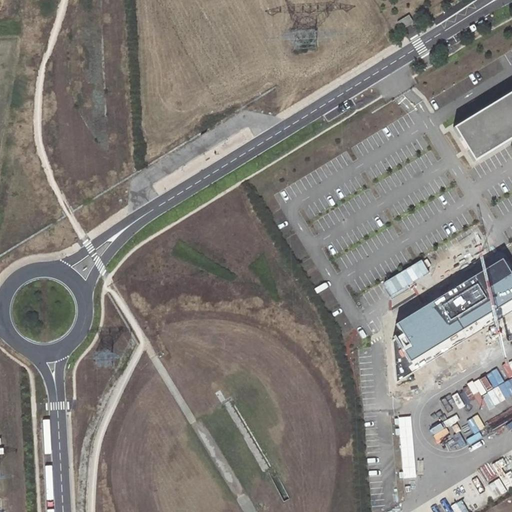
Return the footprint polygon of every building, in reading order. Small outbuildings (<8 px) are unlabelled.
[(396,21),(400,28),(412,22),(408,14),(396,21)] [(473,162),(511,138),(511,92),(453,129),(473,162)] [(485,283),(493,296),(509,287),(501,274),(485,283)] [(482,488),(490,501),(506,491),(498,478),(482,488)] [(450,505),(453,511),(466,511),(459,500),(450,505)]
